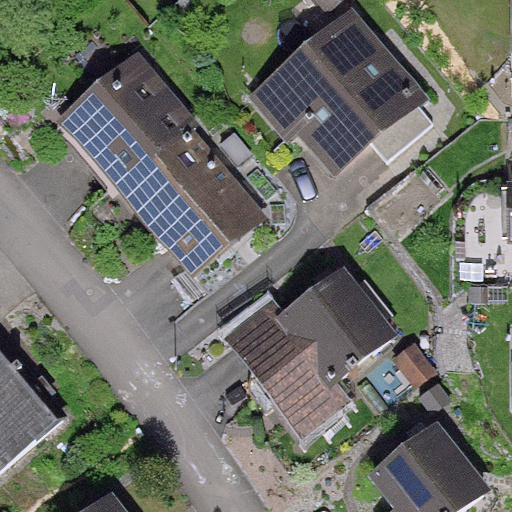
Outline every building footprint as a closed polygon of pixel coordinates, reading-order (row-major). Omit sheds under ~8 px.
[(311,0),(324,14),(341,0),(311,0)] [(284,143),(297,133),(331,173),(364,145),(383,168),(429,129),(372,61),(362,69),(337,39),(277,90),(273,86),(252,104),(284,143)] [(138,73),(64,135),(118,198),(184,141),(190,135),(138,73)] [(252,221),(184,141),(118,198),(185,277),(252,221)] [(338,284),(278,332),(299,358),(261,388),(298,435),(339,403),(329,391),(344,379),(347,384),(353,379),(350,375),(387,345),(338,284)] [(412,392),(429,378),(410,355),(393,368),(412,392)] [(0,473),(58,425),(0,356),(0,473)] [(464,511),(479,500),(430,438),(370,486),(390,511),(464,511)]
